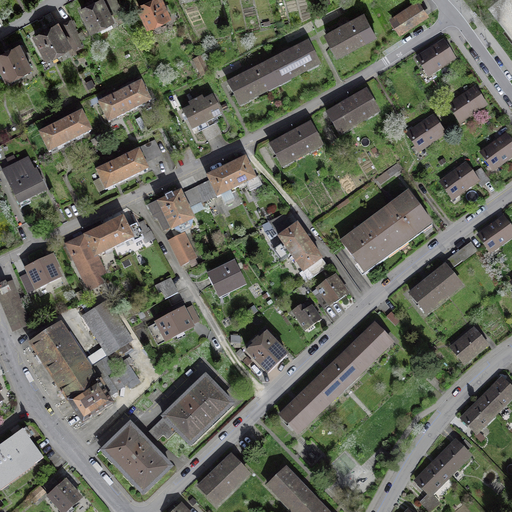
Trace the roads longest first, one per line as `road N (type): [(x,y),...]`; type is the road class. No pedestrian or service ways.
road 1 (residential): [(147,511),(365,307),(511,195)]
road 2 (residential): [(382,63),(250,139),(0,262)]
road 3 (track): [(266,399),(134,196)]
road 4 (residential): [(378,511),(439,417),(511,350)]
road 5 (track): [(243,142),(365,307)]
road 6 (residential): [(36,406),(126,511)]
